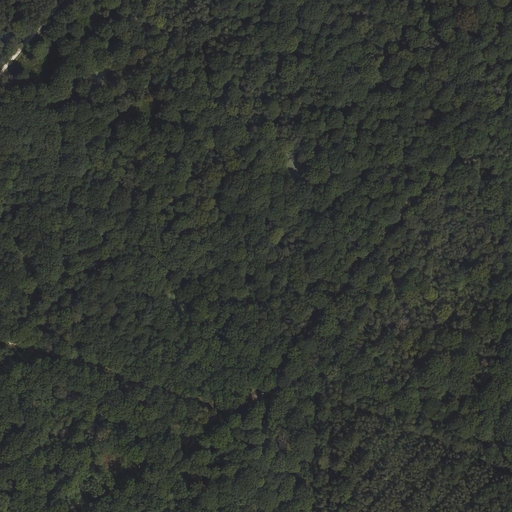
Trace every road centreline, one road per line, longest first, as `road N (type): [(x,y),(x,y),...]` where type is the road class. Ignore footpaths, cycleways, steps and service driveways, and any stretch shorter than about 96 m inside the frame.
road 1 (track): [(122,0),(255,134),(290,138),(310,153),(319,170),(312,186),(369,255)]
road 2 (track): [(269,0),(463,146)]
road 3 (track): [(511,460),(313,376)]
road 4 (track): [(309,511),(313,376)]
